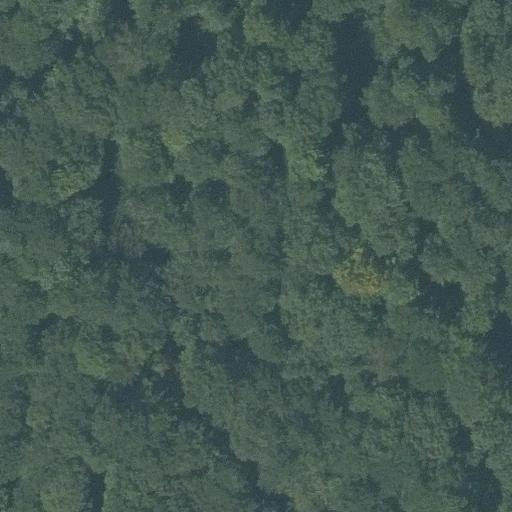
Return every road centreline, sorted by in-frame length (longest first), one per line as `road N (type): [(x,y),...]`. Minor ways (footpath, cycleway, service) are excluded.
road 1 (track): [(350,0),(442,234),(464,270),(511,312)]
road 2 (unknown): [(259,0),(358,136),(420,184)]
